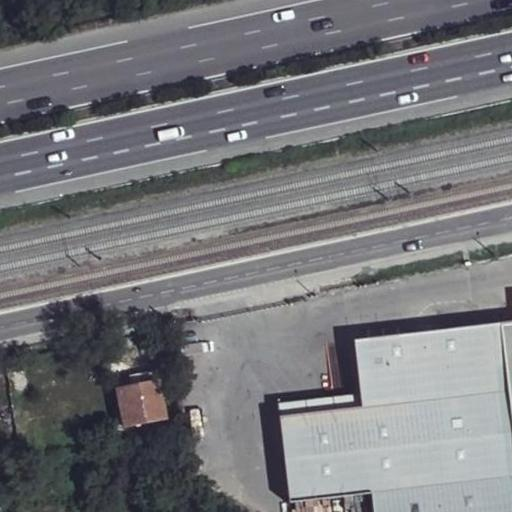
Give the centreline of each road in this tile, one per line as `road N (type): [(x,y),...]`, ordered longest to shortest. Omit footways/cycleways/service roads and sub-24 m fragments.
road 1 (tertiary): [(511,223),(0,337)]
road 2 (motorway): [(0,166),(511,54)]
road 3 (motorway): [(452,0),(0,98)]
